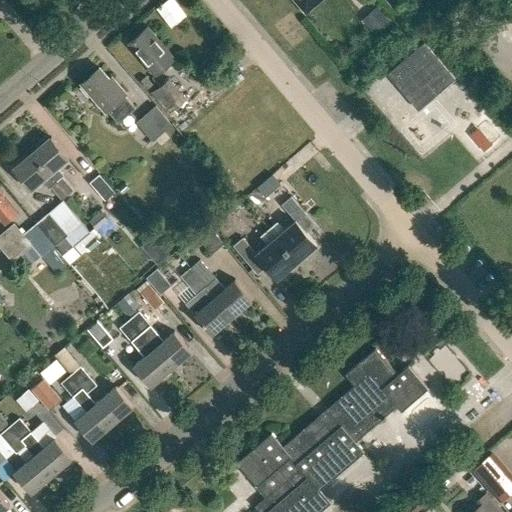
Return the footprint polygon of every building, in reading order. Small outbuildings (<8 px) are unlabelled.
[(298,0),(306,9),(317,0),(298,0)] [(362,21),(375,37),(391,24),(378,8),(362,21)] [(148,26),(129,42),(155,74),(175,57),(148,26)] [(424,41),(387,73),(406,95),(421,83),(433,97),(456,78),(424,41)] [(112,78),(110,80),(100,68),(82,83),(106,111),(108,110),(119,122),(135,108),(125,95),(126,94),(112,78)] [(150,93),(168,114),(186,98),(169,77),(150,93)] [(152,140),(153,139),(161,147),(170,139),(163,131),(171,123),(155,105),(136,121),(152,140)] [(29,155),(65,197),(71,192),(54,170),(68,157),(51,137),(29,155)] [(49,189),(59,202),(65,197),(29,155),(12,169),(30,190),(37,199),(49,189)] [(99,173),(89,182),(104,199),(114,191),(99,173)] [(272,174),(257,186),(265,196),(280,183),(272,174)] [(0,219),(5,226),(18,215),(2,195),(0,191),(0,219)] [(267,225),(297,260),(317,244),(306,231),(315,223),(292,195),(282,204),(295,220),(282,231),(273,220),(267,225)] [(48,211),(23,233),(32,244),(32,245),(39,254),(40,256),(42,255),(67,233),(48,211)] [(32,244),(23,233),(14,222),(0,233),(0,245),(13,261),(16,258),(19,255),(32,245),(32,244)] [(196,235),(211,253),(223,243),(208,225),(196,235)] [(267,264),(278,277),(297,260),(267,225),(261,231),(270,241),(257,253),(244,236),(233,245),(257,273),(267,264)] [(144,247),(158,263),(168,254),(153,236),(151,238),(152,240),(144,247)] [(39,254),(32,245),(19,255),(16,258),(25,268),(40,256),(39,254)] [(68,263),(53,245),(42,255),(57,272),(68,263)] [(190,267),(232,316),(252,299),(235,279),(225,288),(200,259),(190,267)] [(194,314),(212,334),(232,316),(190,267),(180,276),(196,294),(186,303),(195,313),(194,314)] [(146,278),(160,293),(170,285),(157,269),(146,278)] [(139,292),(153,310),(164,302),(149,284),(139,292)] [(128,319),(170,368),(191,350),(174,330),(161,341),(152,332),(155,330),(138,311),(128,319)] [(133,366),(150,386),(170,368),(128,319),(119,328),(135,347),(143,357),(133,366)] [(90,330),(105,347),(115,339),(99,321),(90,330)] [(364,450),(356,441),(397,405),(403,413),(430,390),(408,365),(398,375),(385,359),(376,348),(345,375),(354,385),(282,447),(271,433),(235,463),(254,486),(264,498),(255,506),(260,511),(318,511),(331,502),(320,489),(364,450)] [(73,373),(71,374),(87,393),(97,385),(81,366),(73,373)] [(71,374),(61,382),(86,411),(75,421),(92,440),(113,423),(96,403),(87,393),(71,374)] [(32,387),(50,409),(61,400),(43,379),(32,387)] [(116,386),(96,403),(113,423),(133,405),(116,386)] [(35,397),(29,390),(17,400),(23,407),(35,397)] [(19,417),(10,426),(51,475),(72,457),(54,437),(44,447),(19,417)] [(10,426),(0,434),(16,453),(18,451),(26,461),(14,472),(31,492),(51,475),(10,426)] [(511,477),(508,472),(489,488),(500,500),(511,490),(511,477)] [(402,511),(417,511),(430,500),(424,492),(402,511)] [(0,511),(10,505),(0,493),(0,511)]
